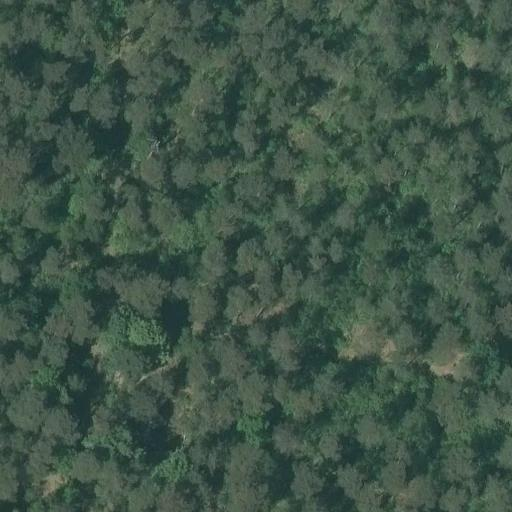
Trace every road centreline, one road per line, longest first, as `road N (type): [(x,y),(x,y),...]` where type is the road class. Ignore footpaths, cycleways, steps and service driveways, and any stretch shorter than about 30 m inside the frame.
road 1 (track): [(79,511),(113,0)]
road 2 (track): [(511,383),(231,338),(94,330)]
